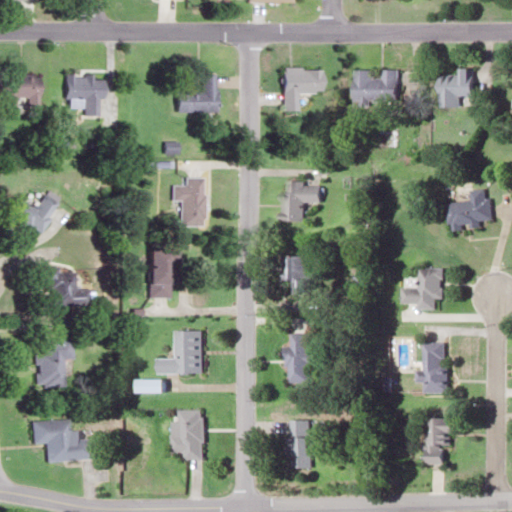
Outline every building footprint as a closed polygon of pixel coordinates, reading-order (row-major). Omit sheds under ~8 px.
[(312,66),(273,66),(273,108),(288,108),(288,91),(312,91),(312,66)] [(436,105),(459,105),(459,95),(472,95),(471,66),(457,66),(457,82),(436,82),(436,105)] [(396,69),(351,67),(350,102),(395,104),(396,69)] [(57,97),(78,97),(78,113),(97,113),(97,73),(57,73),(57,97)] [(197,90),(169,90),(169,110),(211,110),(211,73),(197,73),(197,90)] [(0,103),(31,103),(31,78),(0,78),(0,103)] [(196,224),(196,175),(176,175),(176,183),(164,183),(164,198),(173,198),(173,224),(196,224)] [(277,193),(277,218),(303,219),(304,200),(319,200),(320,181),(285,181),(285,193),(277,193)] [(0,210),(0,216),(32,233),(52,195),(37,187),(27,206),(7,196),(0,210)] [(446,223),(490,222),(489,187),(467,188),(467,199),(445,200),(446,223)] [(164,294),(164,246),(139,246),(139,294),(164,294)] [(308,290),(308,253),(280,253),(280,280),(289,280),(289,290),(308,290)] [(442,265),(418,265),(418,286),(401,285),(400,301),(417,301),(417,307),(435,307),(435,296),(442,296),(442,265)] [(83,302),(83,284),(69,284),(69,267),(35,267),(35,302),(83,302)] [(172,357),(153,357),(153,372),(200,372),(200,328),(172,328),(172,357)] [(286,331),(286,381),(307,381),(307,331),(286,331)] [(38,336),(38,351),(34,351),(34,384),(63,384),(63,336),(38,336)] [(445,340),(421,340),(421,391),(446,390),(445,340)] [(159,378),(132,378),(132,391),(159,391),(159,378)] [(168,419),(168,450),(181,450),(181,458),(200,458),(200,408),(175,408),(175,419),(168,419)] [(450,416),(423,416),(423,462),(442,462),(442,451),(450,451),(450,416)] [(94,457),(93,436),(77,437),(77,428),(67,428),(66,417),(29,419),(30,442),(42,442),(42,460),(94,457)] [(284,435),(284,455),(291,455),(291,466),(309,466),(309,418),(288,418),(288,435),(284,435)]
